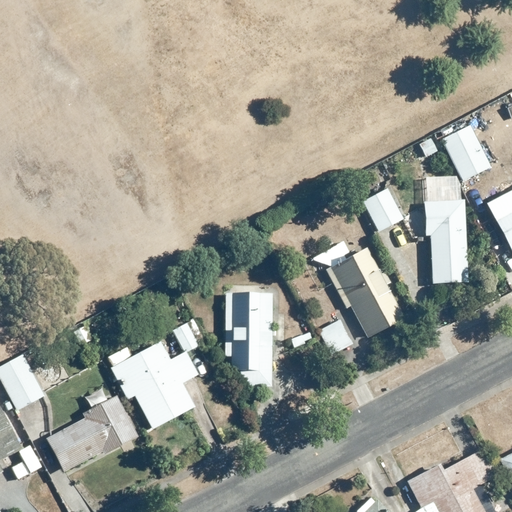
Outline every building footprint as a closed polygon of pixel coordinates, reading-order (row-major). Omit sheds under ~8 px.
[(488,168),(467,125),(439,139),(460,182),(488,168)] [(400,221),(385,189),(360,201),(375,232),(400,221)] [(511,252),(511,190),(485,205),(510,253),(511,252)] [(464,257),(461,200),(422,201),(423,236),(427,236),(429,284),(460,283),(459,257),(464,257)] [(360,233),(312,257),(307,259),(315,275),(323,272),(343,311),(349,309),(365,340),(404,320),(360,233)] [(269,389),(271,293),(222,292),(221,358),(228,359),(228,371),(252,372),(251,388),(269,389)] [(183,318),(104,357),(125,400),(131,397),(149,434),(195,411),(181,384),(197,377),(185,352),(197,346),(183,318)] [(349,346),(337,320),(316,331),(329,356),(349,346)] [(42,396),(21,354),(0,364),(0,377),(16,409),(42,396)] [(97,391),(83,397),(92,416),(73,425),(46,438),(62,472),(134,438),(115,397),(103,403),(97,391)] [(0,459),(20,449),(0,411),(0,472),(1,472),(0,470),(0,459)] [(489,479),(475,450),(406,482),(419,509),(412,511),(492,511),(479,483),(489,479)] [(511,451),(498,459),(511,487),(511,451)] [(381,511),(376,502),(358,511),(381,511)]
